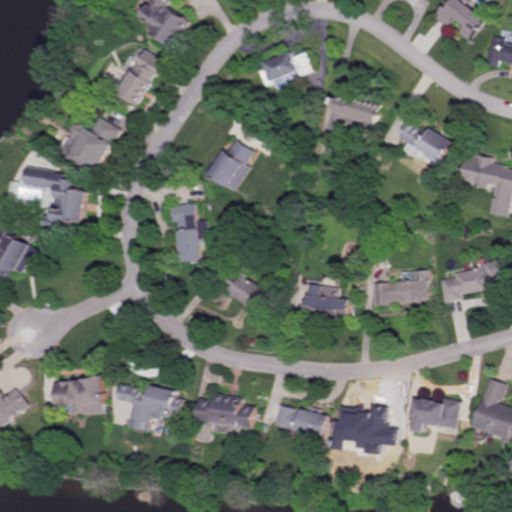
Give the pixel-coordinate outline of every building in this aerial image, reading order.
[(180,0),(178,3),(176,7),(198,24),(191,34),(187,39),(180,49),(171,43),(170,45),(164,41),(165,40),(161,37),(162,36),(156,31),(160,26),(148,17),(149,16),(160,0),(180,0)] [(465,0),(486,16),(491,20),(475,42),(465,34),(471,27),(468,25),(466,23),(460,19),(452,29),(449,27),(441,21),(439,19),(448,7),(452,10),(459,0),(465,0)] [(511,64),(505,62),(503,69),(491,65),(500,37),(511,40),(511,38),(511,64)] [(164,79),(161,77),(157,84),(159,85),(153,94),(150,99),(144,108),(124,95),(126,93),(135,79),(139,72),(151,54),(153,51),(173,65),(164,79)] [(318,71),(316,72),(306,76),(304,77),(303,77),(302,74),(280,83),(280,84),(279,84),(272,88),(265,72),(273,69),(271,65),(295,54),(297,59),(310,54),(318,71)] [(304,79),(301,71),(277,82),(280,89),(304,79)] [(350,99),(356,101),(357,99),(386,107),(379,131),(376,130),(368,128),(367,130),(351,125),(347,136),(345,135),(332,131),(333,127),(338,112),(339,109),(337,108),(340,99),(342,100),(343,97),(346,97),(346,95),(350,96),(350,99)] [(120,147),(121,147),(115,156),(110,166),(103,177),(76,161),(77,159),(68,154),(72,147),(75,142),(76,141),(78,137),(77,137),(78,137),(79,134),(78,131),(80,128),(84,127),(85,125),(94,130),(99,133),(107,120),(108,120),(129,132),(128,133),(120,147)] [(432,136),(436,131),(460,146),(448,167),(438,161),(435,162),(430,159),(430,156),(423,152),(418,159),(408,152),(412,145),(404,140),(403,140),(412,124),(412,125),(432,136)] [(260,154),(252,167),(256,169),(240,193),(216,177),(232,153),(233,154),(241,142),(244,144),(251,148),(260,154)] [(497,165),(511,169),(510,171),(511,171),(511,218),(494,215),(498,194),(500,187),(492,185),(491,191),(490,191),(477,188),(478,183),(466,180),(471,160),(482,163),(483,158),(498,161),(497,165)] [(90,227),(81,226),(80,234),(49,229),(51,220),(54,221),(56,210),(51,209),(46,208),(46,207),(49,189),(31,187),(33,174),(34,169),(36,170),(59,173),(59,175),(74,177),(73,182),(87,184),(86,192),(90,192),(89,194),(95,195),(93,204),(92,213),(90,227)] [(203,223),(204,222),(206,222),(212,222),(213,233),(214,237),(206,238),(208,257),(208,258),(186,261),(185,253),(184,240),(183,228),(182,226),(182,225),(178,225),(176,208),(179,208),(191,206),(202,205),(203,223)] [(22,268),(19,266),(8,285),(4,283),(0,280),(0,257),(1,256),(13,235),(15,231),(15,229),(37,241),(29,254),(26,260),(22,268)] [(509,291),(492,295),(492,294),(491,289),(480,291),(464,295),(465,300),(462,300),(451,303),(449,303),(444,281),(447,280),(449,280),(457,278),(459,278),(458,273),(480,269),(479,268),(482,267),(482,269),(486,268),(486,263),(502,260),(509,291)] [(273,314),(264,309),(263,311),(251,303),(246,300),(236,294),(237,292),(229,287),(229,286),(241,268),(250,273),(253,275),(265,283),(275,290),(275,291),(284,297),(273,314)] [(433,279),(435,302),(422,303),(416,303),(403,304),(403,301),(395,302),(396,304),(378,306),(377,284),(377,283),(390,282),(402,281),(405,281),(405,273),(432,270),(433,279)] [(336,296),(342,297),(353,298),(354,298),(352,319),(342,318),(342,320),(328,318),(328,322),(320,321),(319,321),(319,318),(318,318),(318,315),(309,314),(309,313),(311,296),(312,293),(313,293),(336,296)] [(111,392),(112,392),(112,396),(112,403),(111,403),(111,413),(90,414),(90,412),(81,412),(81,404),(71,405),(71,406),(62,406),(61,386),(61,381),(67,381),(67,380),(75,380),(75,381),(80,381),(80,378),(89,378),(89,376),(91,376),(95,376),(97,376),(97,374),(110,374),(111,392)] [(509,383),(511,384),(506,401),(503,400),(502,403),(511,405),(511,442),(506,441),(505,440),(506,437),(479,428),(478,428),(486,403),(495,378),(497,379),(509,383)] [(155,392),(157,383),(167,385),(172,387),(184,389),(182,397),(192,399),(188,415),(179,413),(178,417),(167,414),(167,412),(168,408),(166,408),(160,406),(159,410),(158,412),(147,409),(146,407),(147,404),(140,402),(125,399),(124,398),(128,382),(150,387),(149,390),(151,391),(153,391),(155,392)] [(0,384),(4,390),(6,389),(9,393),(8,394),(10,396),(21,387),(22,388),(26,393),(35,405),(20,416),(20,415),(15,419),(15,420),(10,425),(9,425),(8,424),(1,429),(0,427),(0,384)] [(249,403),(251,403),(250,405),(262,407),(259,428),(243,426),(219,422),(219,425),(217,424),(216,424),(202,422),(204,408),(206,398),(212,399),(215,399),(221,400),(222,393),(232,394),(236,395),(250,397),(249,403)] [(440,400),(440,401),(448,402),(449,399),(465,401),(461,429),(460,428),(429,423),(428,431),(428,432),(415,430),(418,417),(415,416),(418,398),(427,399),(427,398),(428,398),(440,400)] [(304,413),(305,408),(316,411),(316,408),(319,408),(322,409),(325,410),(324,413),(334,416),(328,436),(327,436),(300,429),(290,427),(280,424),(281,420),(284,406),(285,405),(300,409),(299,412),(304,413)] [(337,450),(370,454),(370,452),(385,454),(386,443),(393,444),(395,428),(365,425),(367,410),(343,407),(337,450)]
